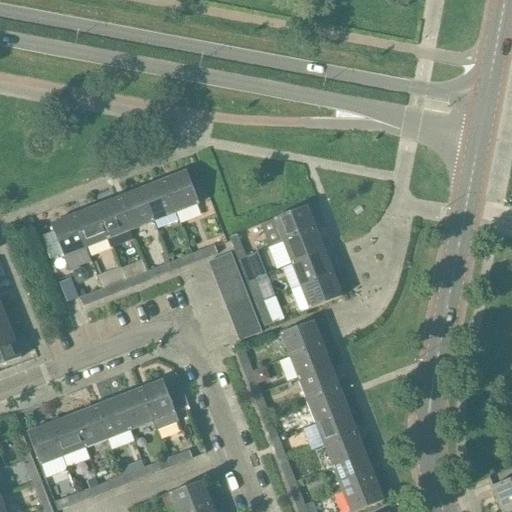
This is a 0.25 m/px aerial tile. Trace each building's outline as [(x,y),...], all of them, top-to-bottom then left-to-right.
[(187,172),(165,181),(177,214),(200,205),(187,172)] [(155,223),(177,214),(165,181),(142,190),(155,223)] [(133,231),(155,223),(142,190),(120,199),(133,231)] [(110,240),(133,231),(120,199),(98,207),(110,240)] [(88,249),(110,240),(98,207),(75,216),(88,249)] [(274,220),(283,243),(316,231),(307,207),(274,220)] [(51,226),(64,258),(88,249),(75,216),(51,226)] [(283,243),(292,266),(325,253),(316,231),(283,243)] [(239,261),(246,258),(240,240),(232,243),(239,261)] [(220,254),(217,247),(194,256),(197,263),(220,254)] [(165,265),(169,263),(165,253),(161,254),(165,265)] [(292,266),(301,288),(334,275),(325,253),(292,266)] [(209,263),(214,274),(236,265),(231,254),(209,263)] [(174,272),(197,263),(194,256),(171,265),(174,272)] [(247,283),(255,280),(246,258),(239,261),(247,283)] [(152,281),(174,272),(171,265),(149,273),(152,281)] [(214,274),(218,285),(240,277),(236,265),(214,274)] [(126,282),(129,290),(152,281),(149,273),(126,282)] [(343,298),(334,275),(301,288),(309,311),(343,298)] [(218,285),(222,297),(245,288),(240,277),(218,285)] [(256,305),(264,302),(255,280),(247,283),(256,305)] [(107,298),(129,290),(126,282),(104,291),(107,298)] [(222,297),(227,308),(249,299),(245,288),(222,297)] [(83,307),(107,298),(104,291),(79,300),(79,302),(81,301),(83,307)] [(227,308),(231,319),(254,311),(249,299),(227,308)] [(256,305),(265,329),(273,326),(264,302),(256,305)] [(231,319),(236,331),(258,322),(254,311),(231,319)] [(0,341),(13,336),(4,314),(0,315),(0,341)] [(290,358),(323,345),(314,321),(281,334),(290,358)] [(263,333),(258,322),(236,331),(240,342),(263,333)] [(13,336),(0,341),(0,367),(22,359),(13,336)] [(299,380),(331,368),(323,345),(290,358),(299,380)] [(236,352),(245,375),(252,373),(243,349),(236,352)] [(299,380),(307,403),(340,390),(331,368),(299,380)] [(245,375),(254,398),(261,395),(252,373),(245,375)] [(163,382),(172,405),(186,399),(177,376),(163,382)] [(163,382),(141,391),(154,423),(157,432),(179,424),(163,382)] [(316,425),(349,412),(340,390),(307,403),(316,425)] [(154,423),(141,391),(118,399),(131,432),(154,423)] [(254,398),(263,420),(270,417),(261,395),(254,398)] [(118,399),(96,408),(109,440),(119,436),(131,432),(118,399)] [(96,408),(74,417),(87,449),(109,440),(96,408)] [(316,425),(325,447),(357,435),(349,412),(316,425)] [(74,417),(52,425),(64,458),(87,449),(74,417)] [(271,442),(278,439),(270,417),(263,420),(271,442)] [(41,467),(64,458),(52,425),(28,434),(41,467)] [(333,470),(366,457),(357,435),(325,447),(333,470)] [(33,459),(24,436),(16,439),(25,462),(33,459)] [(271,442),(280,464),(287,462),(278,439),(271,442)] [(171,467),(193,459),(190,452),(168,460),(171,467)] [(333,470),(342,492),(375,479),(366,457),(333,470)] [(41,482),(33,459),(25,462),(34,484),(41,482)] [(149,476),(171,467),(168,460),(146,469),(149,476)] [(289,487),(295,484),(287,462),(280,464),(289,487)] [(149,476),(146,469),(123,478),(126,485),(149,476)] [(104,494),(126,485),(123,478),(102,486),(104,494)] [(375,479),(342,492),(349,511),(358,511),(384,502),(375,479)] [(503,511),(511,508),(511,480),(493,488),(503,511)] [(41,482),(34,484),(43,507),(50,504),(41,482)] [(176,511),(193,511),(211,505),(202,482),(170,495),(176,511)] [(289,487),(298,509),(304,507),(295,484),(289,487)] [(104,494),(102,486),(79,495),(82,503),(104,494)] [(57,511),(58,511),(82,503),(79,495),(55,505),(57,511)]
